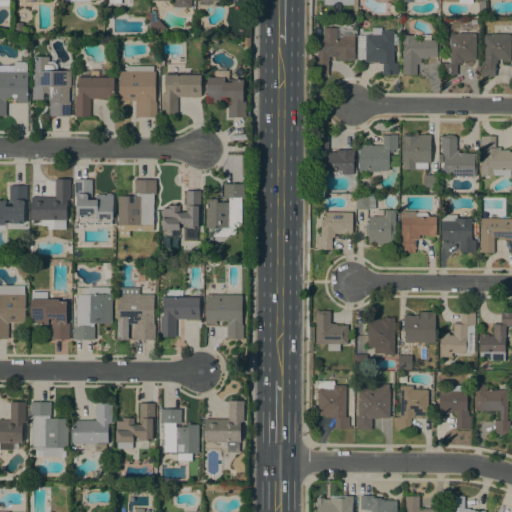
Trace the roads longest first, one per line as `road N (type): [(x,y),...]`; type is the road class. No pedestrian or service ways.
road 1 (primary): [(280,44),(278,381)]
road 2 (residential): [(511,474),(456,461),(279,461)]
road 3 (residential): [(0,146),(201,148)]
road 4 (residential): [(0,369),(198,372)]
road 5 (residential): [(511,282),(355,282)]
road 6 (residential): [(511,106),(356,106)]
